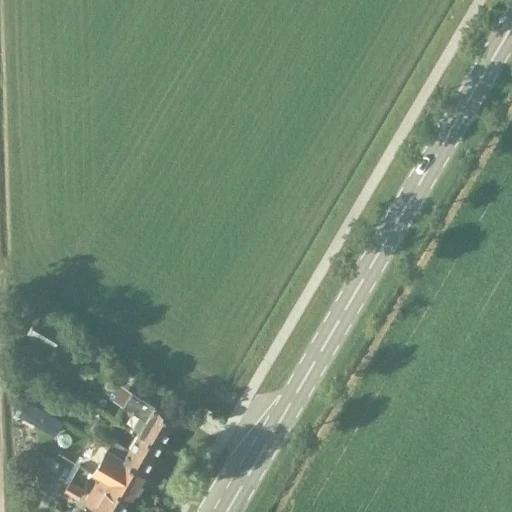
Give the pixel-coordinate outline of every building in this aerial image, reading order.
[(63,328),(54,323),(38,314),(27,334),(52,348),(63,328)] [(161,444),(176,418),(155,406),(155,405),(131,391),(123,406),(146,420),(139,431),(161,444)] [(146,470),(161,444),(139,431),(129,447),(105,434),(100,443),(114,451),(124,457),(146,470)] [(130,496),(146,470),(124,457),(108,448),(93,473),(109,483),(108,483),(130,496)] [(120,511),(130,496),(108,483),(99,477),(84,502),(94,508),(91,511),(120,511)] [(78,498),(83,489),(69,481),(64,489),(78,498)]
